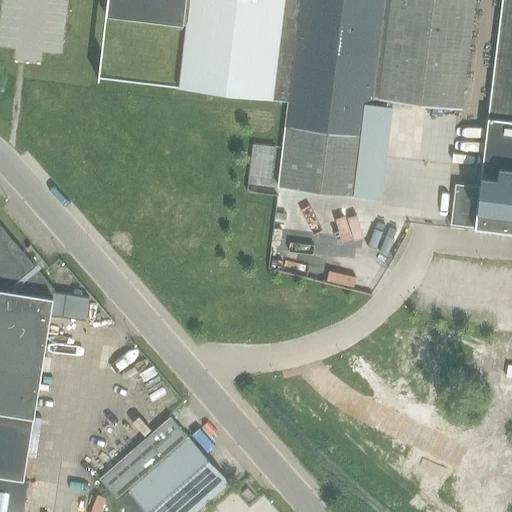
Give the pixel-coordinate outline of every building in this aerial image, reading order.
[(511,0),(106,0),(105,16),(185,25),(178,89),(279,100),(287,101),(277,186),(359,196),(370,97),(375,97),(461,108),(473,0),(501,0),(480,188),(456,185),(451,225),(475,228),(511,232),(511,0)] [(54,288),(1,225),(0,224),(0,411),(33,416),(54,288)] [(89,298),(53,292),(49,314),(86,320),(89,298)] [(33,416),(0,411),(0,511),(21,511),(27,481),(23,480),(33,416)] [(195,511),(227,484),(170,418),(100,480),(127,511),(195,511)]
